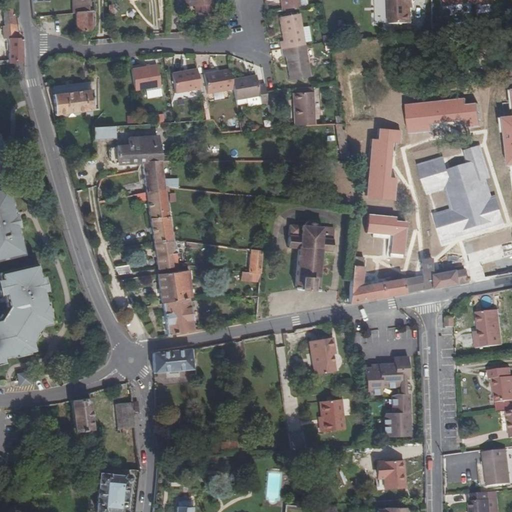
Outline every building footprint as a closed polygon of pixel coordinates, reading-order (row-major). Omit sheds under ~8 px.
[(89,0),(73,0),(74,14),(76,14),(76,13),(89,12),(89,0)] [(184,0),(185,7),(195,6),(196,13),(214,11),(213,2),(210,2),(209,0),(184,0)] [(299,0),(280,0),(282,10),(301,7),(299,0)] [(413,7),(412,0),(388,0),(389,24),(411,23),(410,7),(413,7)] [(18,25),(16,6),(3,7),(4,27),(18,25)] [(93,30),(93,12),(89,12),(76,13),(76,14),(77,32),(79,32),(83,32),(86,31),(89,31),(90,31),(91,31),(93,30)] [(281,50),(306,45),(300,14),(278,17),(283,41),(280,41),(281,50)] [(9,39),(23,39),(22,36),(19,33),(18,25),(4,27),(2,27),(3,39),(9,39)] [(9,60),(9,64),(15,64),(25,63),(23,39),(9,39),(8,45),(9,60)] [(369,49),(369,39),(353,40),(353,49),(369,49)] [(285,57),(290,81),(311,77),(306,45),(281,50),(282,57),(285,57)] [(161,87),(157,65),(130,70),(134,91),(161,87)] [(197,69),(172,74),(175,93),(200,89),(197,69)] [(208,94),(233,89),(231,79),(230,69),(204,74),(208,94)] [(256,75),(231,79),(233,89),(235,101),(246,99),(259,96),(261,105),(268,104),(264,83),(258,84),(256,75)] [(99,82),(52,88),(53,95),(93,90),(93,110),(100,109),(99,82)] [(93,110),(93,90),(53,95),(55,115),(86,111),(86,117),(93,116),(93,110)] [(295,127),(316,125),(313,92),(294,94),(296,108),(293,108),(295,127)] [(247,107),(261,105),(259,96),(246,99),(247,107)] [(470,127),(479,126),(476,103),(466,105),(465,97),(407,106),(410,122),(407,122),(409,134),(432,131),(431,122),(465,117),(466,123),(470,122),(470,127)] [(511,116),(503,118),(509,167),(511,167),(511,116)] [(338,124),(335,124),(337,137),(341,160),(350,160),(344,123),(338,124)] [(92,128),(93,142),(115,140),(115,127),(92,128)] [(398,144),(399,131),(376,129),(375,139),(369,139),(365,197),(394,199),(395,178),(385,177),(388,143),(398,144)] [(157,161),(161,161),(158,136),(128,138),(128,146),(116,147),(111,148),(109,150),(109,161),(111,163),(117,163),(117,164),(142,163),(146,163),(146,162),(157,161)] [(444,157),(419,164),(427,192),(446,187),(452,208),(433,213),(442,243),(504,225),(496,197),(492,198),(487,180),(490,179),(481,146),(463,151),(467,164),(448,169),(444,157)] [(164,180),(161,161),(157,161),(146,162),(146,163),(142,163),(146,193),(165,190),(165,188),(164,180)] [(342,167),(332,169),(335,180),(345,177),(342,167)] [(164,180),(165,188),(168,188),(177,189),(178,179),(164,180)] [(6,187),(0,188),(0,258),(2,258),(3,259),(22,255),(15,228),(17,228),(14,214),(12,214),(6,187)] [(165,191),(165,190),(146,193),(147,201),(153,243),(172,239),(165,191)] [(146,193),(136,194),(137,203),(147,201),(146,193)] [(391,235),(389,253),(403,254),(406,222),(395,221),(395,217),(366,214),(365,232),(391,235)] [(305,224),(303,226),(289,225),(287,248),(298,249),(295,289),(299,289),(299,290),(315,291),(315,290),(318,291),(322,251),(332,251),(334,228),(319,227),(319,226),(319,225),(318,223),(317,222),(315,221),(314,221),(311,220),(309,221),(308,221),(307,222),(306,223),(305,224)] [(153,243),(156,257),(157,270),(178,267),(176,253),(178,253),(177,249),(174,249),(173,244),(172,240),(172,239),(153,243)] [(260,274),(262,252),(250,250),(248,272),(260,274)] [(432,272),(432,261),(421,262),(422,276),(403,280),(403,279),(361,286),(362,272),(363,258),(352,257),(351,266),(348,304),(420,291),(424,290),(432,289),(432,275),(432,272)] [(115,267),(118,275),(131,273),(128,265),(115,267)] [(32,266),(0,272),(0,298),(2,308),(5,307),(6,312),(5,324),(1,322),(1,319),(0,318),(0,357),(1,358),(14,355),(15,356),(29,353),(28,352),(34,351),(33,342),(28,340),(36,325),(40,327),(48,324),(47,319),(48,318),(44,305),(43,305),(39,292),(36,279),(32,266)] [(464,269),(463,266),(432,272),(432,275),(455,271),(464,269)] [(432,289),(469,282),(469,281),(469,280),(469,277),(468,276),(465,277),(464,269),(455,271),(432,275),(432,289)] [(157,274),(161,304),(162,303),(189,298),(192,297),(189,270),(157,274)] [(248,272),(242,272),(240,281),(259,282),(260,274),(248,272)] [(162,303),(168,336),(194,331),(189,298),(162,303)] [(476,348),(502,345),(498,310),(476,313),(478,331),(474,332),(476,348)] [(454,327),(454,318),(445,318),(445,327),(454,327)] [(33,342),(40,327),(36,325),(28,340),(33,342)] [(332,337),(309,342),(314,376),(336,372),(333,355),(332,349),(334,349),(332,337)] [(244,341),(228,343),(231,363),(246,361),(244,341)] [(196,369),(194,349),(190,350),(154,353),(153,354),(154,373),(196,369)] [(394,387),(400,385),(400,379),(408,379),(407,358),(395,358),(395,364),(378,365),(378,368),(364,370),(368,393),(381,393),(381,387),(394,387)] [(489,379),(492,379),(495,403),(511,400),(511,376),(511,377),(509,368),(488,370),(489,379)] [(31,385),(30,378),(18,380),(19,387),(31,385)] [(386,414),(385,419),(385,437),(410,436),(410,427),(404,428),(403,422),(407,422),(407,415),(410,415),(410,394),(398,394),(392,396),(393,414),(386,414)] [(89,398),(88,398),(71,401),(75,433),(93,431),(89,398)] [(323,432),(344,430),(341,399),(319,402),(321,417),(323,432)] [(135,427),(133,403),(115,404),(118,429),(122,428),(135,427)] [(302,433),(288,434),(290,450),(304,449),(302,433)] [(236,442),(199,445),(200,456),(252,452),(251,437),(236,438),(236,442)] [(487,486),(510,484),(506,449),(483,452),(487,486)] [(375,462),(376,490),(404,489),(404,472),(400,472),(400,462),(375,462)] [(110,476),(99,475),(95,511),(126,511),(129,482),(130,481),(131,478),(129,475),(126,475),(125,477),(110,476)] [(469,501),(470,511),(489,511),(488,492),(470,494),(471,501),(469,501)]
